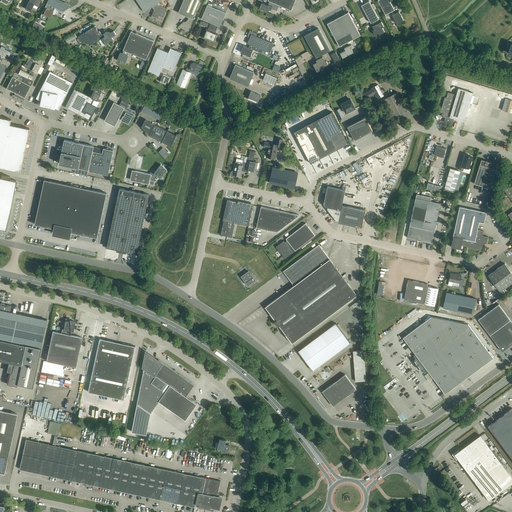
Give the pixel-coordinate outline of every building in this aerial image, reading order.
[(25,9),(27,10),(30,12),(33,5),(38,7),(41,1),(39,0),(25,0),(29,1),(25,9)] [(69,5),(58,0),(57,0),(48,0),(40,17),(40,18),(40,19),(41,19),(46,22),(48,17),(50,18),(55,8),(63,12),(63,11),(69,8),(69,7),(70,6),(69,6),(69,5)] [(152,16),(158,18),(159,16),(163,17),(167,9),(159,6),(158,3),(162,0),(136,0),(144,12),(152,7),(154,10),(152,16)] [(178,26),(189,31),(194,17),(194,18),(193,18),(200,0),(183,0),(178,13),(189,17),(186,23),(184,21),(178,26)] [(282,7),(286,8),(291,10),(295,0),(268,0),(268,1),(270,1),(268,6),(266,5),(266,4),(262,3),(259,8),(263,9),(263,11),(268,13),(269,10),(271,10),(271,9),(276,11),(279,5),(282,7)] [(393,14),(392,15),(397,24),(404,20),(399,11),(398,12),(396,9),(394,10),(389,0),(378,0),(385,15),(392,12),(393,14)] [(384,32),(382,27),(384,26),(381,22),(380,23),(378,19),(379,19),(369,1),(361,5),(374,30),(373,31),(375,35),(378,33),(379,35),(384,32)] [(204,37),(214,41),(217,34),(214,33),(217,26),(220,27),(226,13),(207,5),(201,19),(211,23),(208,30),(207,30),(204,37)] [(353,48),(353,47),(356,45),(353,39),(360,35),(359,32),(352,20),(353,20),(348,12),(344,15),(332,21),(327,23),(331,31),(339,47),(347,42),(349,46),(344,48),(345,50),(340,53),(343,58),(353,52),(351,49),(353,48)] [(35,21),(33,24),(36,26),(36,27),(41,30),(43,26),(35,21)] [(95,26),(78,37),(82,43),(93,45),(102,38),(106,44),(113,39),(112,37),(116,34),(114,31),(111,33),(106,32),(103,33),(102,32),(101,33),(99,30),(98,30),(95,26)] [(304,35),(316,58),(330,51),(318,28),(304,35)] [(240,52),(250,57),(253,50),(258,51),(259,49),(266,52),(270,42),(256,36),(257,33),(250,30),(247,36),(250,37),(247,44),(250,45),(248,47),(243,45),(240,52)] [(123,50),(122,53),(120,52),(117,60),(120,62),(121,62),(125,64),(128,56),(129,52),(146,60),(154,41),(131,31),(123,50)] [(281,47),(287,60),(292,58),(286,44),(281,47)] [(0,54),(0,55),(9,61),(13,53),(4,49),(5,47),(1,46),(0,47),(0,54)] [(162,76),(160,82),(166,84),(167,82),(169,83),(171,77),(166,75),(169,69),(174,71),(182,53),(170,48),(168,53),(158,48),(148,71),(159,76),(159,75),(162,76)] [(331,54),(335,62),(340,60),(336,52),(331,54)] [(317,62),(313,64),(317,72),(323,68),(322,67),(328,64),(326,59),(324,60),(323,57),(316,60),(317,62)] [(306,72),(298,58),(295,60),(303,74),(306,72)] [(30,72),(32,73),(33,71),(37,73),(40,66),(28,59),(25,64),(27,65),(26,67),(31,70),(30,72)] [(196,76),(197,76),(198,77),(203,66),(194,62),(191,63),(189,68),(188,68),(187,68),(186,70),(183,69),(178,82),(186,85),(191,73),(190,72),(191,70),(197,73),(196,76)] [(229,78),(248,86),(254,72),(235,64),(229,78)] [(40,101),(39,106),(54,109),(54,108),(58,110),(72,83),(49,71),(35,98),(40,101)] [(15,93),(14,96),(23,100),(24,98),(33,81),(14,72),(6,89),(15,93)] [(263,80),(274,85),(277,78),(266,73),(263,80)] [(364,93),(367,98),(375,94),(378,99),(384,96),(378,85),(372,88),(372,89),(364,93)] [(444,122),(452,125),(454,118),(465,121),(473,93),(458,88),(456,95),(448,92),(446,97),(445,97),(441,111),(440,115),(445,117),(444,122)] [(89,120),(100,99),(101,100),(105,94),(101,91),(101,90),(98,89),(96,92),(93,91),(90,97),(76,90),(73,89),(64,107),(67,108),(89,120)] [(251,91),(247,99),(257,103),(261,95),(251,91)] [(384,99),(393,117),(401,113),(402,114),(404,113),(404,112),(407,110),(397,92),(384,99)] [(502,110),(511,112),(511,99),(505,98),(502,110)] [(341,104),(346,113),(355,108),(350,99),(341,104)] [(120,105),(114,102),(104,121),(115,126),(122,113),(124,115),(121,120),(125,122),(129,124),(133,115),(130,114),(131,111),(126,109),(128,105),(121,102),(120,105)] [(156,115),(158,110),(145,104),(142,109),(156,115)] [(344,118),(339,109),(335,111),(340,120),(344,118)] [(294,132),(310,163),(337,149),(330,136),(341,130),(332,112),(321,118),(294,132)] [(0,167),(20,171),(29,129),(9,124),(10,119),(0,117),(0,167)] [(347,126),(354,140),(373,131),(365,117),(347,126)] [(149,135),(171,146),(176,135),(145,119),(142,125),(149,135)] [(266,154),(267,154),(267,156),(275,157),(277,146),(281,147),(283,140),(277,138),(275,144),(265,142),(264,147),(268,148),(268,151),(267,151),(266,154)] [(59,164),(79,168),(84,144),(64,140),(59,164)] [(94,146),(84,144),(79,168),(88,170),(93,151),(94,146)] [(435,155),(434,158),(442,161),(443,158),(446,149),(436,146),(434,155),(435,155)] [(88,171),(108,175),(113,150),(103,148),(102,153),(93,151),(88,170),(88,171)] [(246,172),(248,173),(249,171),(256,172),(258,162),(253,161),(255,152),(250,151),(249,157),(244,156),(242,162),(236,161),(235,164),(233,171),(232,171),(231,171),(231,172),(230,175),(231,176),(231,177),(234,177),(235,177),(235,176),(236,175),(240,176),(242,170),(246,171),(246,172)] [(472,157),(468,155),(469,155),(466,154),(466,155),(465,154),(462,165),(460,165),(459,169),(463,170),(464,167),(469,168),(470,165),(471,165),(472,162),(471,161),(472,157)] [(474,184),(490,189),(498,164),(488,162),(488,161),(486,161),(481,159),(474,184)] [(357,161),(353,163),(360,176),(364,173),(357,161)] [(154,172),(153,172),(152,172),(151,172),(150,173),(150,174),(135,171),(133,181),(149,184),(150,180),(155,181),(159,177),(160,178),(164,173),(165,173),(166,173),(167,173),(167,172),(167,171),(167,170),(166,170),(167,169),(161,164),(155,172),(154,172)] [(269,183),(294,188),(298,173),(273,168),(269,183)] [(444,187),(454,190),(460,171),(450,168),(444,187)] [(0,177),(0,228),(5,230),(16,181),(9,179),(10,177),(1,175),(1,178),(0,177)] [(44,180),(35,224),(54,228),(56,229),(56,231),(68,234),(69,232),(71,232),(97,238),(107,193),(92,190),(44,180)] [(511,182),(503,189),(511,201),(511,211),(508,215),(511,220),(511,182)] [(327,209),(336,220),(338,221),(338,223),(361,228),(365,210),(342,205),(345,190),(327,186),(323,204),(326,207),(328,207),(327,209)] [(107,247),(136,254),(149,195),(119,188),(107,247)] [(417,240),(421,241),(432,243),(440,203),(430,201),(431,197),(416,194),(415,198),(407,238),(417,240)] [(238,202),(228,200),(224,220),(225,220),(222,235),(232,237),(235,223),(248,226),(253,205),(238,201),(238,202)] [(256,227),(277,232),(299,215),(261,207),(256,227)] [(486,212),(460,207),(453,237),(453,239),(451,247),(461,249),(461,245),(469,247),(469,248),(477,250),(477,249),(481,250),(482,246),(481,245),(482,243),(487,244),(488,237),(482,236),(482,234),(483,234),(483,231),(477,230),(479,222),(484,223),(486,212)] [(287,240),(285,242),(284,241),(276,247),(285,259),(293,253),(288,247),(291,245),(295,251),(315,235),(306,223),(286,239),(287,240)] [(274,321),(278,327),(279,326),(292,343),(357,295),(319,244),(283,271),(294,286),(265,307),(275,320),(274,321)] [(488,275),(500,292),(511,282),(511,273),(504,263),(488,275)] [(241,276),(248,285),(255,280),(248,271),(241,276)] [(448,285),(452,286),(453,282),(459,283),(458,286),(463,287),(464,281),(460,280),(461,275),(456,274),(450,273),(449,281),(448,285)] [(404,300),(423,304),(428,284),(408,280),(404,300)] [(439,289),(428,286),(424,304),(435,306),(439,289)] [(443,308),(472,314),(476,299),(446,292),(443,308)] [(10,312),(11,306),(0,303),(0,360),(13,363),(11,372),(10,372),(7,384),(16,386),(17,384),(32,387),(46,320),(10,312)] [(511,322),(498,304),(478,319),(502,351),(511,343),(511,322)] [(431,317),(403,338),(415,354),(413,356),(418,363),(426,373),(428,371),(445,394),(493,358),(468,324),(431,317)] [(46,361),(75,367),(82,338),(71,335),(70,331),(73,332),(75,322),(70,321),(65,321),(64,325),(62,325),(62,329),(61,333),(52,331),(46,361)] [(298,351),(312,370),(350,342),(336,323),(298,351)] [(88,392),(124,400),(135,347),(100,339),(88,392)] [(366,381),(363,350),(353,351),(355,381),(366,381)] [(159,402),(185,420),(197,404),(186,397),(194,385),(159,360),(158,361),(146,352),(143,367),(144,368),(137,404),(151,413),(159,402)] [(322,391),(333,406),(356,389),(345,374),(322,391)] [(146,435),(151,413),(137,404),(132,432),(146,435)] [(511,408),(488,426),(511,458),(511,408)] [(0,472),(4,473),(17,414),(0,410),(0,472)] [(47,433),(58,435),(60,423),(50,421),(47,433)] [(459,459),(489,499),(511,481),(511,478),(480,436),(460,451),(459,449),(453,454),(457,460),(459,459)] [(93,485),(191,506),(195,507),(195,505),(197,505),(197,508),(213,511),(214,508),(219,509),(221,497),(216,496),(220,481),(206,478),(26,439),(20,469),(86,483),(85,486),(93,488),(93,485)] [(222,450),(222,451),(228,453),(230,445),(225,444),(226,440),(220,439),(219,442),(218,442),(218,444),(219,444),(217,449),(222,450)]
